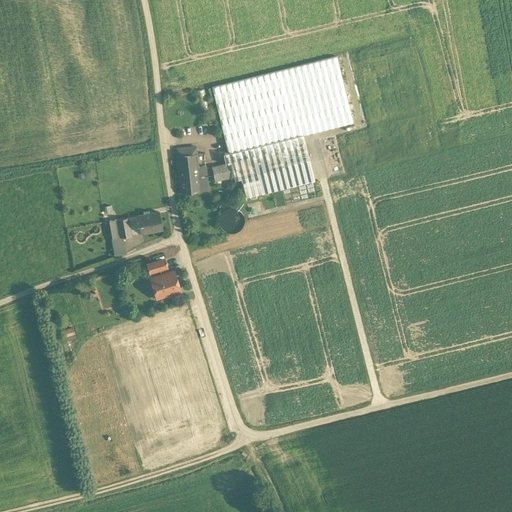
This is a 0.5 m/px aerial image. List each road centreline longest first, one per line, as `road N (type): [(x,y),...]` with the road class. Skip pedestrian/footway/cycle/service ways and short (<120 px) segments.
road 1 (track): [(511,376),(245,438),(183,245),(140,0)]
road 2 (track): [(279,511),(245,438),(194,463),(11,511)]
road 3 (track): [(183,245),(0,306)]
